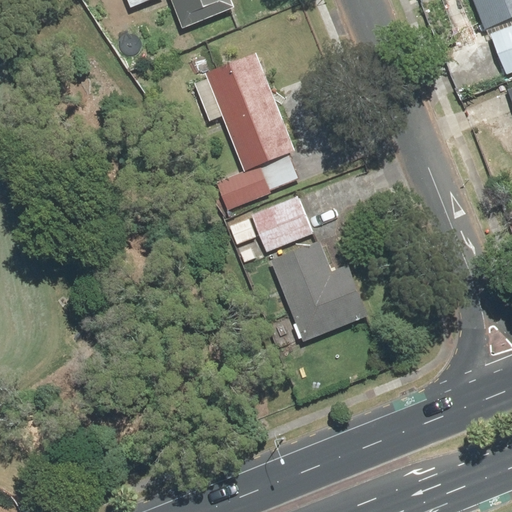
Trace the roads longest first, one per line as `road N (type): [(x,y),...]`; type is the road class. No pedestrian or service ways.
road 1 (residential): [(370,0),(473,274)]
road 2 (primary): [(184,511),(428,412)]
road 3 (residential): [(428,412),(465,325),(473,274)]
road 4 (primary): [(511,458),(376,511)]
